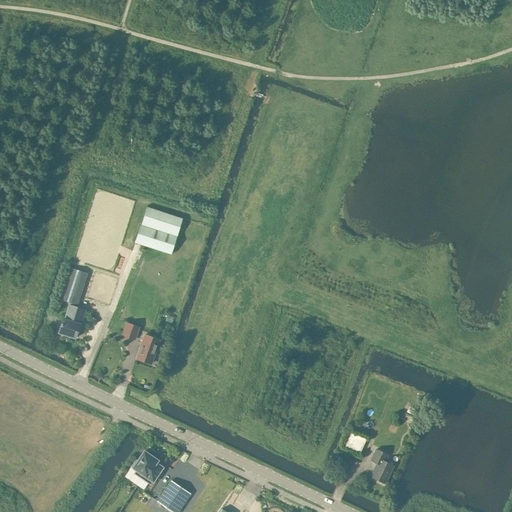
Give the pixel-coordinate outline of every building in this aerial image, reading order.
[(182,218),(146,206),(135,242),(171,253),(182,218)] [(64,286),(81,291),(87,274),(70,268),(64,286)] [(81,324),(85,310),(69,305),(64,319),(62,318),(58,332),(75,338),(79,324),(81,324)] [(151,364),(159,339),(145,334),(136,359),(151,364)] [(384,484),(393,466),(384,461),(387,455),(376,449),(370,460),(377,464),(370,477),(384,484)] [(136,471),(134,474),(151,485),(162,467),(156,463),(157,460),(144,451),(137,461),(136,460),(131,467),(136,471)] [(170,480),(156,501),(172,511),(177,511),(190,494),(170,480)]
